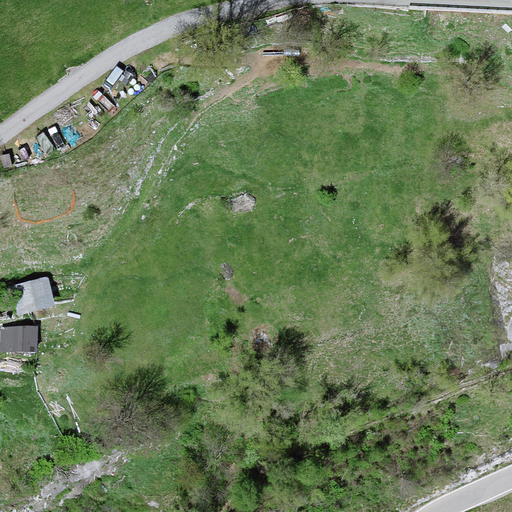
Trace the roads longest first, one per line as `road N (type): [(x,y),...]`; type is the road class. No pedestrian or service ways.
road 1 (track): [(150,39),(193,55),(243,59),(254,73),(196,110),(171,139),(117,236)]
road 2 (residential): [(0,135),(104,58),(199,17),(291,0)]
